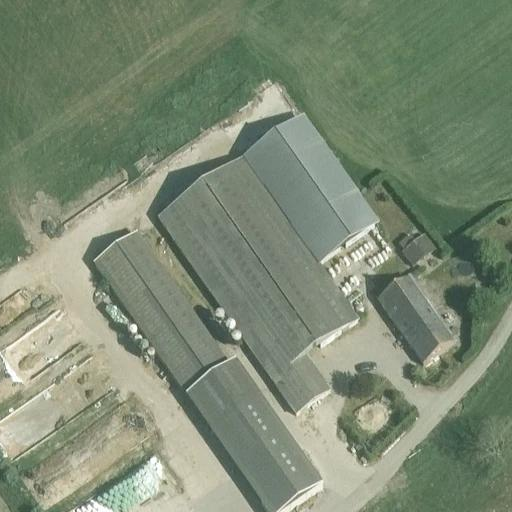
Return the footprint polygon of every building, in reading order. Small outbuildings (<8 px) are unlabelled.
[(248,163),(340,295),(385,264),(293,132),(248,163)] [(247,164),(161,224),(297,420),(331,396),(307,362),(359,325),(247,164)] [(140,239),(96,269),(188,401),(231,371),(140,239)] [(409,239),(398,248),(403,255),(402,256),(414,271),(436,254),(424,239),(415,246),(409,239)] [(410,283),(379,305),(425,369),(456,347),(410,283)] [(0,368),(0,392),(20,386),(14,365),(0,368)] [(297,511),(324,494),(236,368),(188,401),(265,511),(297,511)]
